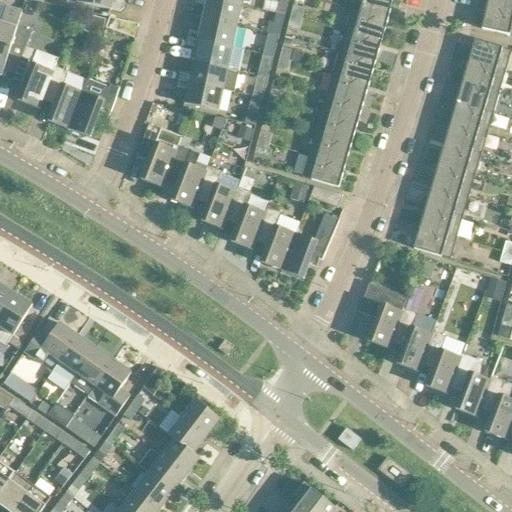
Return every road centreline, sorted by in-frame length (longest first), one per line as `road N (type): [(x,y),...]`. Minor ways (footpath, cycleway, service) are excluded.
road 1 (residential): [(307,363),(367,232),(441,0)]
road 2 (tertiary): [(0,222),(277,413)]
road 3 (tertiary): [(307,363),(86,206)]
road 4 (tertiary): [(503,511),(307,363)]
road 5 (residential): [(86,206),(117,152),(160,0)]
road 6 (tertiary): [(277,413),(404,511)]
